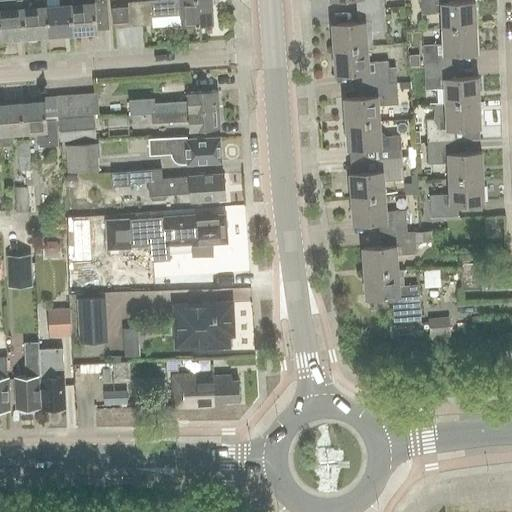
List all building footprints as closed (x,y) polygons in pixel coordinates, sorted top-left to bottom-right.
[(25,37),(22,0),(0,0),(0,24),(1,39),(25,37)] [(49,35),(47,6),(46,0),(22,0),(25,37),(49,35)] [(70,0),(59,0),(60,5),(47,6),(49,35),(73,34),(70,0)] [(106,0),(70,0),(73,34),(97,32),(97,19),(108,18),(106,0)] [(214,22),(212,0),(152,0),(124,2),(112,3),(114,27),(154,24),(153,17),(181,15),(182,24),(214,22)] [(356,0),(357,10),(385,8),(384,0),(356,0)] [(449,3),(448,0),(421,0),(422,14),(442,13),(442,28),(476,27),(475,1),(449,3)] [(386,30),(385,8),(357,10),(358,22),(332,24),(334,49),(368,46),(368,47),(374,47),(373,31),(386,30)] [(443,44),(423,45),(424,60),(424,67),(452,65),(451,53),(477,52),(476,27),(442,28),(443,44)] [(369,62),(368,47),(368,46),(334,49),(335,74),(362,72),(363,85),(370,84),(390,83),(390,82),(397,82),(396,66),(389,67),(389,61),(369,62)] [(419,54),(409,55),(410,66),(420,66),(419,54)] [(452,65),(424,67),(425,89),(436,88),(445,88),(445,103),(480,102),(479,77),(452,78),(452,65)] [(399,104),(397,82),(390,82),(390,83),(370,84),(370,96),(344,98),(346,123),(380,121),(379,106),(399,104)] [(219,109),(218,90),(188,92),(188,102),(170,103),(155,104),(155,98),(129,99),(130,114),(152,113),(219,109)] [(100,114),(98,92),(58,95),(59,116),(95,114),(100,114)] [(58,142),(56,120),(47,121),(45,101),(21,103),(23,132),(39,131),(40,143),(58,142)] [(434,119),(427,120),(428,142),(455,141),(454,128),(481,127),(480,102),(445,103),(436,104),(435,104),(434,119)] [(23,132),(21,103),(0,104),(0,146),(10,145),(9,133),(23,132)] [(220,127),(219,109),(152,113),(152,122),(190,120),(190,129),(220,127)] [(96,138),(95,114),(59,116),(61,141),(96,138)] [(402,157),(401,135),(381,136),(380,121),(346,123),(348,149),(374,147),(375,159),(402,157)] [(187,137),(166,138),(149,139),(150,155),(171,154),(172,156),(174,159),(176,162),(179,163),(189,164),(221,161),(221,159),(222,156),(222,150),(220,148),(219,138),(200,139),(200,137),(187,138),(187,137)] [(19,141),(20,155),(30,155),(29,141),(19,141)] [(455,153),(455,141),(428,142),(429,164),(448,163),(449,178),(483,177),(482,152),(455,153)] [(99,170),(98,157),(101,156),(100,142),(66,144),(68,172),(99,170)] [(31,169),(30,155),(20,155),(21,170),(31,169)] [(404,179),(402,157),(375,159),(376,171),(350,173),(351,198),(385,196),(384,180),(404,179)] [(225,199),(224,173),(190,176),(162,178),(162,168),(129,170),(130,183),(148,181),(149,196),(150,196),(152,200),(165,199),(167,194),(183,193),(183,191),(191,190),(192,201),(225,199)] [(484,202),(483,177),(449,178),(450,194),(430,195),(431,217),(458,216),(458,203),(484,202)] [(416,194),(416,184),(405,185),(405,195),(416,194)] [(29,211),(27,187),(15,187),(16,211),(29,211)] [(387,211),(385,196),(351,198),(353,223),(379,222),(380,234),(388,234),(388,233),(408,232),(406,210),(387,211)] [(146,218),(107,221),(109,249),(130,247),(152,246),(153,260),(170,259),(170,245),(194,244),(193,255),(212,254),(212,242),(227,241),(226,228),(227,226),(227,220),(225,218),(225,215),(192,217),(192,214),(163,217),(146,218)] [(72,221),(73,265),(94,264),(93,220),(72,221)] [(417,254),(416,242),(415,231),(408,232),(388,233),(388,234),(389,245),(362,247),(364,273),(398,270),(397,255),(417,254)] [(429,232),(415,233),(416,241),(416,243),(430,242),(429,232)] [(57,252),(60,248),(60,244),(57,241),(49,241),(45,244),(45,248),(49,252),(57,252)] [(33,254),(9,255),(10,279),(34,278),(33,254)] [(463,289),(488,288),(487,263),(462,264),(463,289)] [(424,284),(439,284),(438,269),(423,269),(424,284)] [(399,286),(398,270),(364,273),(366,298),(392,296),(394,321),(421,319),(419,284),(399,286)] [(154,291),(154,276),(130,276),(130,291),(154,291)] [(108,342),(106,297),(78,298),(80,343),(108,342)] [(230,303),(175,305),(176,325),(177,347),(189,346),(204,346),(219,345),(219,334),(232,334),(230,303)] [(72,336),(70,307),(48,308),(49,338),(72,336)] [(451,335),(450,316),(429,317),(430,336),(451,335)] [(138,328),(125,328),(126,339),(139,338),(138,328)] [(409,329),(394,330),(395,340),(410,339),(409,329)] [(40,376),(40,355),(39,341),(24,342),(26,376),(15,377),(17,409),(40,408),(39,376),(40,376)] [(65,377),(57,377),(56,369),(64,368),(63,347),(41,348),(41,357),(43,408),(66,407),(65,377)] [(8,378),(8,357),(0,356),(0,409),(9,409),(8,378)] [(240,400),(239,380),(232,381),(232,375),(214,376),(213,373),(173,375),(174,406),(214,404),(214,401),(240,400)] [(104,390),(105,404),(127,403),(127,390),(104,390)]
